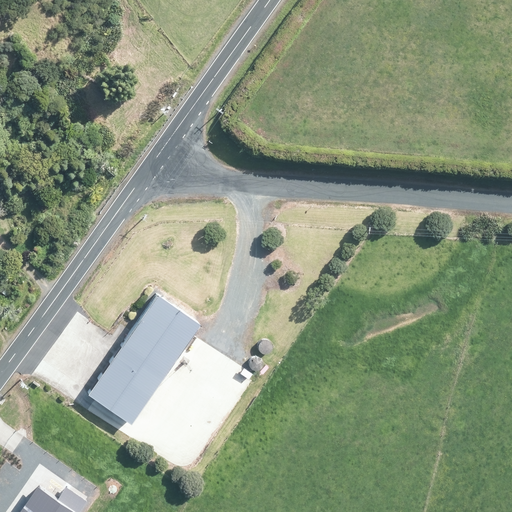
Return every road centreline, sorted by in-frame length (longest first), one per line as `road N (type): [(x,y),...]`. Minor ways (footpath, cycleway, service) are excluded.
road 1 (unclassified): [(163,158),(511,189)]
road 2 (unclassified): [(163,158),(0,370)]
road 3 (unclassified): [(276,0),(163,158)]
